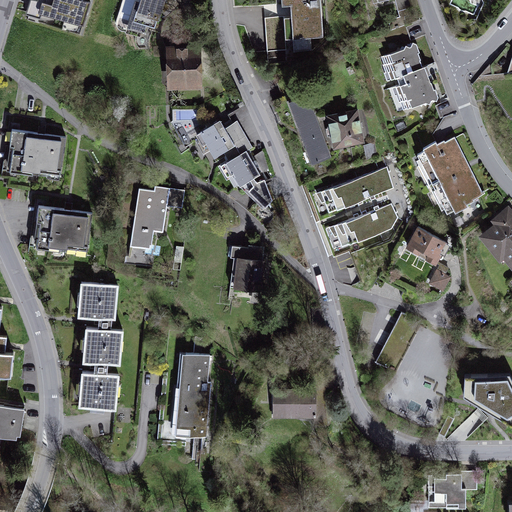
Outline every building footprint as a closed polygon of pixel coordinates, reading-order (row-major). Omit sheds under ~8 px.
[(89,2),(81,0),(39,0),(38,3),(31,1),(27,14),(39,18),(41,14),(82,26),(89,2)] [(140,0),(134,21),(156,27),(160,15),(178,21),(184,0),(140,0)] [(281,0),(282,1),(292,0),(293,19),(286,20),(287,37),(295,37),(296,52),(312,51),(311,39),(323,38),(320,0),(281,0)] [(398,0),(401,12),(416,8),(413,0),(398,0)] [(199,46),(165,48),(168,89),(202,87),(199,46)] [(418,46),(387,58),(407,111),(438,100),(418,46)] [(312,98),(290,101),(300,132),(322,129),(312,98)] [(264,174),(244,142),(246,141),(231,112),(198,129),(213,158),(221,154),(241,188),(264,174)] [(363,113),(331,117),(335,152),(367,148),(363,113)] [(71,136),(15,129),(10,173),(66,180),(71,136)] [(322,129),(300,132),(310,164),(332,159),(322,129)] [(457,137),(418,155),(448,220),(470,210),(468,205),(485,197),(457,137)] [(397,192),(389,171),(315,197),(322,219),(323,219),(336,252),(393,230),(400,221),(397,192)] [(126,255),(125,262),(154,267),(156,256),(159,256),(161,247),(150,245),(153,228),(162,229),(166,205),(182,207),(185,190),(156,185),(155,190),(140,188),(130,255),(126,255)] [(95,211),(39,205),(34,252),(90,258),(95,211)] [(497,227),(481,239),(499,263),(502,260),(511,273),(511,212),(509,209),(492,221),(497,227)] [(448,243),(417,226),(406,247),(436,263),(448,243)] [(268,248),(233,244),(229,287),(264,291),(268,248)] [(453,279),(438,271),(430,285),(445,293),(453,279)] [(116,283),(81,280),(78,313),(113,316),(116,283)] [(121,326),(87,324),(84,357),(118,360),(121,326)] [(393,370),(409,334),(393,326),(376,362),(393,370)] [(1,338),(0,337),(0,376),(12,378),(14,353),(5,352),(6,338),(1,338)] [(220,358),(182,354),(172,437),(210,441),(220,358)] [(117,371),(83,368),(80,403),(114,406),(117,371)] [(511,374),(511,373),(462,374),(462,395),(511,424),(511,374)] [(316,390),(274,390),(274,416),(316,416),(316,390)] [(23,409),(0,405),(0,436),(19,439),(23,409)] [(476,476),(429,476),(429,506),(465,506),(465,492),(476,492),(476,476)]
